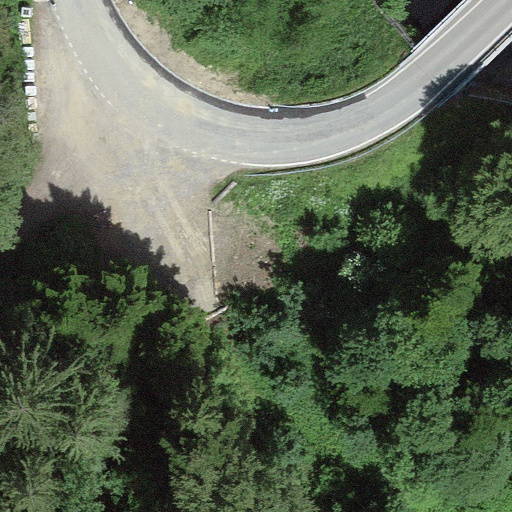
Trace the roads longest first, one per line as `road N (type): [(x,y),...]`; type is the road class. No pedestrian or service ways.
road 1 (tertiary): [(72,0),(76,26),(132,89),(196,118),(292,134),(366,113),(427,77),(502,0)]
road 2 (track): [(132,89),(8,196),(0,213)]
